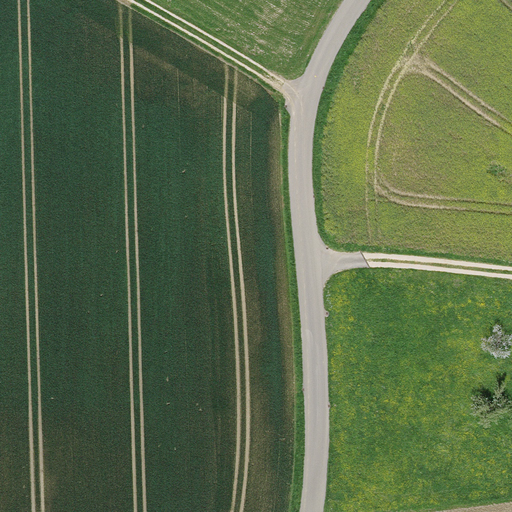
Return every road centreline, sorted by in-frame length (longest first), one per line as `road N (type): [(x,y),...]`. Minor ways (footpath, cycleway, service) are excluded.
road 1 (tertiary): [(362,0),(335,38),(301,126),(319,425),(314,511)]
road 2 (track): [(306,102),(128,0)]
road 3 (track): [(308,264),(511,273)]
